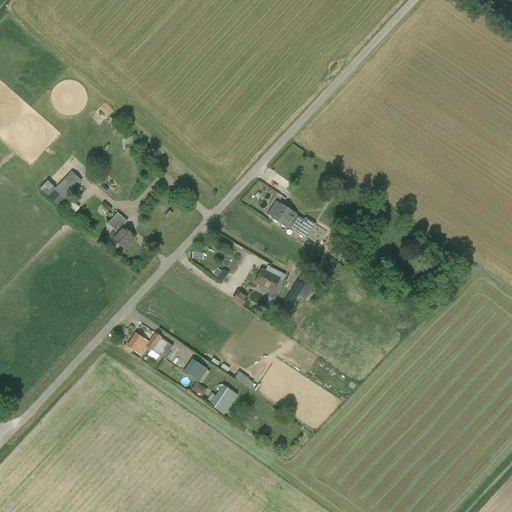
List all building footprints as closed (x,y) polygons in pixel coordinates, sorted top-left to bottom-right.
[(134,150),(133,136),(124,137),(125,151),(134,150)] [(47,181),(41,187),(44,190),(42,193),(55,206),(62,198),(64,200),(67,196),(81,181),(71,171),(55,189),(47,181)] [(275,202),(266,214),(272,218),(271,218),(287,228),(287,227),(305,239),(315,224),(304,218),(303,220),(295,215),(296,214),(290,211),(283,206),(280,204),(280,205),(275,202)] [(134,238),(121,227),(127,221),(117,212),(107,224),(115,230),(109,237),(116,242),(114,246),(120,251),(123,249),(124,250),(134,238)] [(334,246),(329,254),(336,259),(341,251),(334,246)] [(272,292),(278,279),(261,270),(254,283),(272,292)] [(220,273),(217,278),(222,282),(225,277),(220,273)] [(304,300),(311,289),(315,283),(301,274),(297,281),(281,307),(288,311),(297,296),(304,300)] [(237,290),(231,299),(241,306),(248,297),(237,290)] [(140,357),(146,348),(161,358),(166,351),(164,351),(168,344),(159,338),(160,338),(155,335),(149,343),(135,334),(131,340),(126,347),(140,357)] [(186,373),(199,382),(208,368),(196,360),(186,373)] [(238,371),(234,377),(250,387),(254,382),(238,371)] [(206,389),(196,381),(190,389),(201,397),(206,389)]
